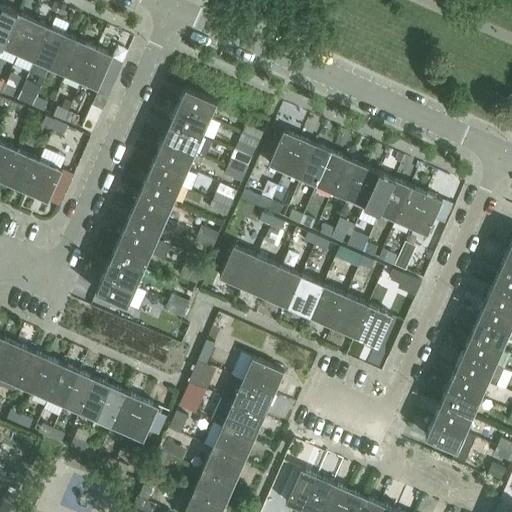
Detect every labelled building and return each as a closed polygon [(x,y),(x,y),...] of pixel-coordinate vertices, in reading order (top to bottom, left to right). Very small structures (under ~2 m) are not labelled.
[(18,11),(2,4),(0,8),(0,43),(3,45),(18,11)] [(3,45),(0,51),(0,57),(14,63),(34,18),(18,11),(3,45)] [(34,18),(14,63),(30,70),(49,25),(34,18)] [(49,25),(30,70),(45,77),(50,66),(65,32),(49,25)] [(81,39),(65,32),(50,66),(66,73),(81,39)] [(96,46),(81,39),(66,73),(81,80),(96,46)] [(113,53),(96,46),(81,80),(98,87),(113,53)] [(113,53),(98,87),(110,92),(125,58),(113,53)] [(26,80),(19,98),(22,100),(33,104),(40,86),(26,80)] [(16,87),(6,83),(2,91),(13,95),(16,87)] [(186,85),(178,102),(210,116),(217,99),(186,85)] [(0,95),(0,104),(8,108),(11,100),(0,95)] [(48,101),(37,96),(33,104),(44,109),(48,101)] [(22,105),(11,100),(8,108),(19,113),(22,105)] [(178,102),(170,120),(202,134),(203,132),(214,137),(220,123),(209,117),(210,116),(178,102)] [(92,103),(82,126),(93,131),(103,108),(92,103)] [(54,114),(65,118),(68,110),(58,105),(54,114)] [(79,115),(68,110),(65,118),(76,123),(79,115)] [(42,123),(53,128),(57,120),(46,115),(42,123)] [(68,125),(57,120),(53,128),(64,133),(68,125)] [(170,120),(163,137),(195,150),(206,155),(212,140),(201,135),(202,134),(170,120)] [(247,121),(243,130),(260,138),(264,128),(247,121)] [(269,162),(285,169),(300,135),(284,128),(269,162)] [(260,138),(243,130),(239,139),(256,147),(260,138)] [(316,142),(300,135),(285,169),(301,176),(316,142)] [(163,137),(156,153),(187,167),(195,150),(163,137)] [(17,147),(0,140),(0,178),(2,179),(17,147)] [(332,149),(316,142),(301,176),(317,183),(332,149)] [(40,158),(17,147),(2,179),(26,190),(40,158)] [(40,158),(26,190),(48,200),(62,168),(67,157),(45,147),(40,158)] [(347,156),(332,149),(317,183),(332,190),(347,156)] [(156,153),(149,170),(180,184),(191,188),(197,174),(187,169),(187,167),(156,153)] [(363,163),(347,156),(332,190),(348,197),(363,163)] [(231,157),(227,165),(245,173),(248,165),(231,157)] [(379,170),(363,163),(348,197),(364,204),(379,170)] [(245,173),(227,165),(224,173),(242,180),(245,173)] [(62,168),(48,200),(59,204),(73,173),(62,168)] [(149,170),(141,187),(173,201),(180,184),(149,170)] [(395,177),(379,170),(364,204),(380,211),(395,177)] [(410,184),(395,177),(380,211),(395,218),(410,184)] [(426,191),(410,184),(395,218),(411,225),(426,191)] [(141,187),(134,203),(165,217),(173,201),(141,187)] [(216,191),(213,198),(230,206),(233,199),(216,191)] [(443,198),(426,191),(411,225),(428,232),(443,198)] [(261,194),(257,202),(268,207),(272,199),(261,194)] [(230,206),(213,198),(209,207),(227,214),(230,206)] [(283,204),(272,199),(268,207),(279,212),(283,204)] [(134,203),(126,221),(158,235),(165,217),(134,203)] [(289,216),(300,221),(304,213),(293,208),(289,216)] [(260,218),(271,223),(275,215),(263,210),(260,218)] [(304,213),(300,221),(311,226),(314,218),(304,213)] [(285,220),(275,215),(271,223),(282,228),(285,220)] [(126,221),(119,238),(150,252),(158,235),(126,221)] [(321,230),(332,235),(335,227),(324,222),(321,230)] [(201,224),(198,232),(216,239),(219,232),(201,224)] [(335,227),(332,235),(343,240),(347,232),(335,227)] [(305,238),(315,243),(319,235),(308,230),(305,238)] [(216,239),(198,232),(194,240),(212,248),(216,239)] [(330,240),(319,235),(315,243),(327,248),(330,240)] [(352,244),(363,249),(367,241),(356,236),(352,244)] [(119,238),(111,255),(143,268),(150,252),(119,238)] [(378,246),(367,241),(363,249),(374,254),(378,246)] [(220,275),(244,286),(258,254),(234,243),(220,275)] [(511,249),(508,248),(500,265),(511,269),(511,249)] [(349,258),(360,263),(364,255),(352,250),(349,258)] [(384,258),(394,263),(398,255),(387,250),(384,258)] [(280,263),(258,254),(244,286),(265,295),(280,263)] [(111,255),(104,271),(147,290),(155,293),(162,277),(143,268),(111,255)] [(374,260),(364,255),(360,263),(371,268),(374,260)] [(409,260),(398,255),(394,263),(406,268),(409,260)] [(186,259),(183,266),(200,274),(204,266),(186,259)] [(302,273),(280,263),(265,295),(288,305),(302,273)] [(511,269),(500,265),(493,282),(511,290),(511,269)] [(200,274),(183,266),(179,274),(197,282),(200,274)] [(404,273),(393,268),(389,276),(400,281),(404,273)] [(104,271),(96,289),(139,308),(147,290),(104,271)] [(325,283),(302,273),(288,305),(311,315),(325,283)] [(511,290),(493,282),(485,298),(511,310),(511,290)] [(347,293),(325,283),(311,315),(333,325),(347,293)] [(171,292),(168,299),(186,307),(189,300),(171,292)] [(368,302),(347,293),(333,325),(354,334),(368,302)] [(511,310),(485,298),(478,316),(509,329),(511,330),(511,310)] [(186,307),(168,299),(165,308),(182,315),(186,307)] [(392,313),(368,302),(354,334),(378,345),(392,313)] [(478,316),(471,332),(502,346),(509,329),(478,316)] [(471,332),(464,348),(505,366),(511,350),(502,346),(471,332)] [(0,334),(0,375),(1,375),(16,341),(0,334)] [(207,363),(216,344),(208,340),(199,359),(207,363)] [(32,349),(16,341),(1,375),(17,383),(32,349)] [(464,348),(456,365),(487,379),(503,386),(504,387),(506,387),(511,372),(511,369),(505,366),(464,348)] [(48,356),(32,349),(17,383),(33,390),(48,356)] [(241,351),(231,373),(274,392),(284,369),(253,355),(252,356),(241,351)] [(63,362),(48,356),(33,390),(49,396),(63,362)] [(79,369),(63,362),(49,396),(64,403),(79,369)] [(197,362),(188,380),(203,387),(211,368),(197,362)] [(456,365),(449,382),(480,396),(487,379),(456,365)] [(95,376),(79,369),(64,403),(80,410),(95,376)] [(231,373),(222,395),(265,414),(274,392),(231,373)] [(110,383),(95,376),(80,410),(95,417),(110,383)] [(449,382),(441,399),(472,413),(480,396),(449,382)] [(127,390),(110,383),(95,417),(112,424),(127,390)] [(186,384),(177,403),(194,410),(202,391),(186,384)] [(142,397),(127,390),(112,424),(127,431),(142,397)] [(222,395),(211,418),(223,423),(254,437),(265,414),(222,395)] [(159,404),(142,397),(127,431),(144,439),(159,404)] [(441,399),(434,416),(465,430),(472,413),(441,399)] [(7,417),(19,422),(23,413),(11,408),(7,417)] [(33,418),(23,413),(19,422),(29,426),(33,418)] [(434,416),(426,434),(457,448),(454,454),(465,459),(476,435),(465,430),(434,416)] [(40,431),(50,435),(54,427),(43,423),(40,431)] [(254,437),(223,423),(213,445),(245,459),(254,437)] [(65,432),(54,427),(50,435),(61,440),(65,432)] [(71,444),(81,449),(84,441),(74,436),(71,444)] [(511,441),(500,437),(497,444),(511,450),(511,441)] [(166,439),(162,450),(167,452),(170,454),(175,443),(166,439)] [(96,446),(84,441),(81,449),(93,454),(96,446)] [(511,457),(511,450),(497,444),(494,452),(511,460),(511,457)] [(245,459),(213,445),(203,468),(235,482),(245,459)] [(159,449),(154,460),(162,463),(167,452),(162,450),(159,449)] [(101,462),(111,467),(115,459),(105,454),(101,462)] [(126,464),(115,459),(111,467),(122,472),(126,464)] [(21,460),(17,471),(25,474),(29,464),(21,460)] [(286,501),(302,508),(317,474),(301,467),(286,501)] [(235,482),(203,468),(193,490),(225,504),(235,482)] [(25,474),(17,471),(12,482),(20,486),(25,474)] [(318,511),(332,481),(317,474),(302,508),(311,511),(318,511)] [(337,511),(348,488),(332,481),(318,511),(337,511)] [(143,485),(139,496),(147,500),(152,489),(143,485)] [(356,511),(364,495),(348,488),(337,511),(356,511)] [(221,511),(225,504),(193,490),(183,511),(221,511)] [(8,491),(3,502),(11,505),(16,495),(8,491)] [(375,511),(380,502),(364,495),(356,511),(375,511)] [(8,511),(11,505),(3,502),(0,508),(0,511),(8,511)] [(393,511),(396,508),(380,502),(375,511),(393,511)]
